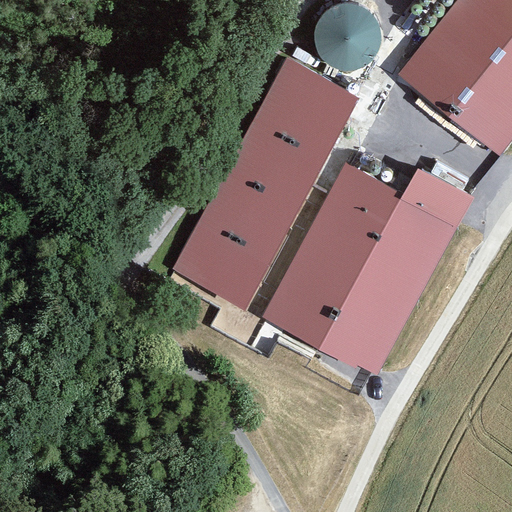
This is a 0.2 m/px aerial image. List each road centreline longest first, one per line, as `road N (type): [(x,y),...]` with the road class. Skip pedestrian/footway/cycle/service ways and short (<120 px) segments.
road 1 (track): [(0,193),(96,269),(194,368),(282,511)]
road 2 (track): [(511,213),(400,396),(345,511)]
